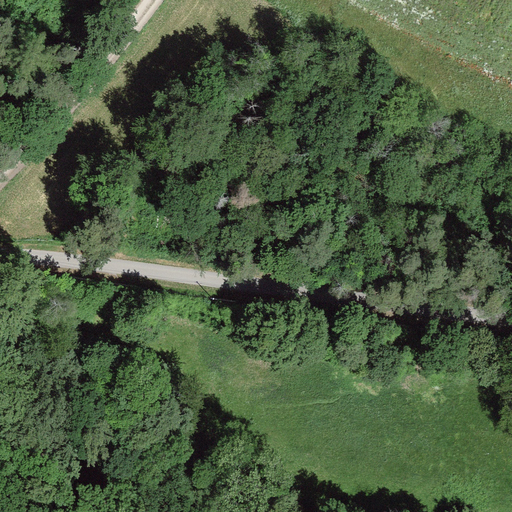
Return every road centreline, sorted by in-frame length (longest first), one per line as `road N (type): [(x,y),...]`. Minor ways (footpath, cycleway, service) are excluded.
road 1 (unclassified): [(0,258),(511,318)]
road 2 (unclassified): [(0,186),(154,0)]
